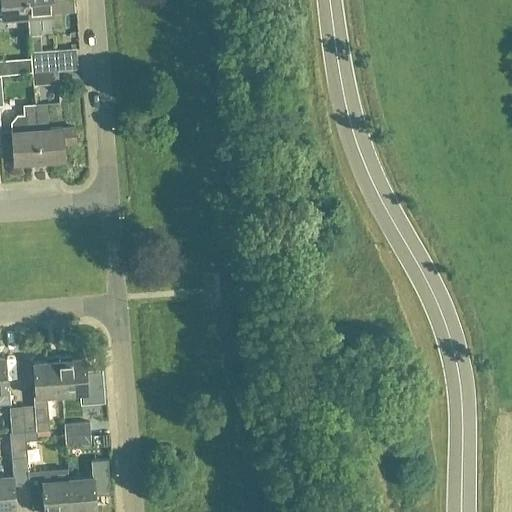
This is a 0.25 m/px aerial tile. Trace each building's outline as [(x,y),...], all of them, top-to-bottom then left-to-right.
[(4,16),(28,14),(27,0),(0,0),(0,19),(4,20),(4,16)] [(27,0),(28,14),(30,37),(42,36),(40,13),(54,11),(53,0),(27,0)] [(33,73),(58,71),(56,51),(31,53),(33,73)] [(59,85),(58,71),(33,73),(34,86),(59,85)] [(61,86),(47,90),(55,119),(69,115),(61,86)] [(36,105),(40,160),(66,158),(64,144),(76,143),(75,127),(63,128),(63,127),(49,128),(47,104),(36,105)] [(40,160),(36,105),(25,106),(26,114),(18,115),(12,123),(15,161),(40,160)] [(59,356),(62,396),(88,394),(85,358),(71,360),(71,355),(59,356)] [(0,405),(11,404),(10,390),(7,390),(4,357),(0,356),(0,405)] [(48,397),(62,396),(59,356),(47,357),(47,361),(34,363),(36,396),(34,397),(35,406),(23,407),(25,432),(37,431),(38,438),(50,437),(48,397)] [(12,433),(25,432),(23,407),(10,408),(12,433)] [(65,437),(91,435),(90,422),(64,424),(65,437)] [(38,438),(37,431),(25,432),(25,440),(38,439),(38,438)] [(25,440),(25,432),(12,433),(14,457),(27,456),(25,440)] [(91,435),(65,437),(66,450),(92,448),(91,435)] [(0,511),(2,511),(3,511),(16,510),(12,462),(0,463),(1,476),(0,475),(0,511)] [(71,511),(69,478),(68,469),(28,473),(29,485),(30,501),(44,500),(45,511),(71,511)] [(88,511),(97,511),(94,476),(69,478),(71,511),(88,511)]
